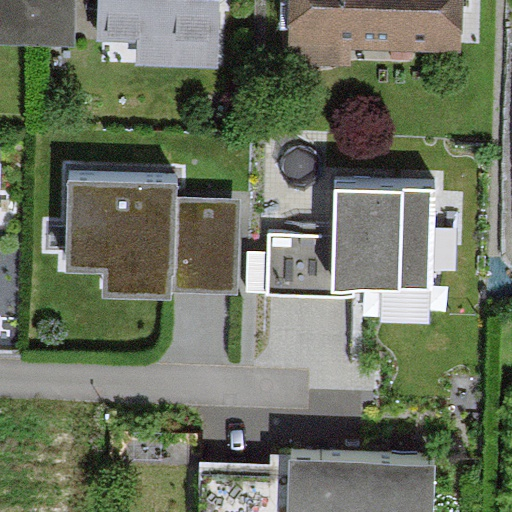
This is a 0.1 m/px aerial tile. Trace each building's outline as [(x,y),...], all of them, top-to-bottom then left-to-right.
[(0,0),(0,34),(62,35),(62,0),(0,0)] [(204,0),(86,0),(86,27),(128,27),(128,55),(204,56),(204,0)] [(450,45),(450,0),(283,0),(283,56),(342,57),(342,44),(450,45)] [(228,287),(229,196),(163,196),(163,174),(58,173),(57,258),(97,258),(96,286),(228,287)] [(324,227),(265,226),(264,291),(344,293),(345,279),(420,281),(423,181),(325,179),(324,227)] [(419,511),(420,454),(273,452),(273,466),(203,465),(202,511),(419,511)]
